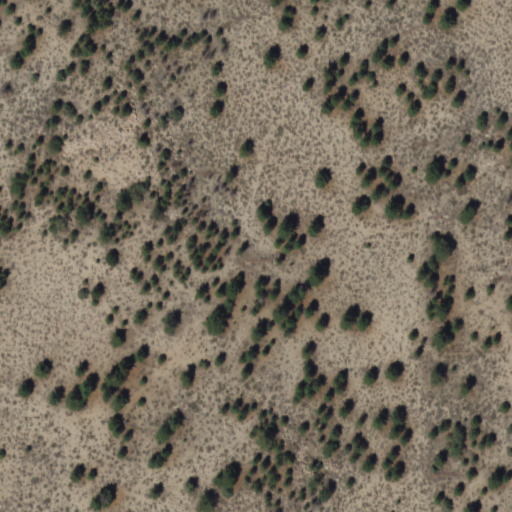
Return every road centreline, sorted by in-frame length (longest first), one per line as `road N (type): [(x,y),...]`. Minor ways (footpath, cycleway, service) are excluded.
road 1 (track): [(56,511),(158,384),(238,355),(309,273),(356,246),(511,186)]
road 2 (track): [(350,0),(267,171),(234,274),(173,374)]
